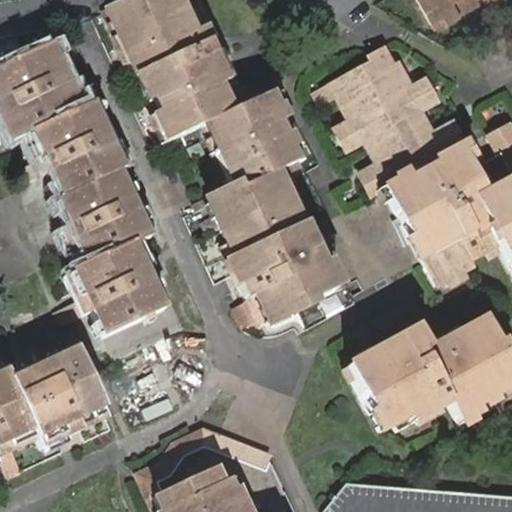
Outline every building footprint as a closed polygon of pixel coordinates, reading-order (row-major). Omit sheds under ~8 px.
[(263,326),(275,321),(340,290),(327,263),(322,265),(305,225),(298,228),(273,177),(303,162),(278,108),(273,110),(267,96),(230,114),(224,102),(230,98),(218,73),(212,59),(199,32),(192,35),(186,21),(175,0),(127,0),(106,10),(112,23),(107,25),(127,67),(133,64),(157,115),(151,118),(163,143),(164,145),(199,128),(205,125),(211,138),(205,141),(217,167),(224,182),(229,196),(207,207),(221,235),(225,233),(230,246),(226,247),(219,249),(232,277),(238,290),(245,306),(250,316),(256,329),(263,326)] [(511,0),(416,0),(429,24),(432,28),(483,0),(511,0)] [(193,18),(186,21),(192,35),(199,32),(193,18)] [(131,248),(138,245),(148,239),(141,225),(140,222),(135,214),(130,202),(117,174),(128,168),(122,156),(116,142),(109,145),(99,123),(96,116),(92,108),(91,106),(84,108),(72,83),(66,86),(56,65),(54,62),(49,50),(48,47),(28,56),(1,69),(0,69),(0,125),(9,145),(23,140),(33,165),(41,177),(49,174),(60,200),(56,202),(68,229),(61,232),(79,270),(62,278),(74,304),(80,318),(88,315),(101,340),(161,312),(148,283),(143,273),(131,248)] [(381,191),(408,242),(419,261),(433,288),(446,281),(449,287),(463,280),(460,273),(472,266),(469,259),(484,251),(489,249),(495,245),(511,276),(511,136),(506,126),(486,137),(497,157),(484,163),(472,141),(458,148),(452,136),(447,128),(430,137),(423,125),(417,113),(434,104),(423,83),(409,91),(395,65),(390,67),(380,50),(366,57),(369,63),(312,94),(320,108),(334,100),(347,124),(333,132),(344,152),(362,143),(369,155),(375,168),(358,177),(369,197),(381,191)] [(219,55),(212,59),(218,73),(225,69),(219,55)] [(273,110),(278,108),(272,95),(267,96),(273,110)] [(205,125),(199,128),(205,141),(211,138),(205,125)] [(41,177),(33,165),(28,167),(34,180),(41,177)] [(21,187),(34,180),(28,167),(14,173),(21,187)] [(216,185),(224,182),(217,167),(209,171),(210,173),(213,180),(216,185)] [(221,235),(226,247),(230,246),(225,233),(221,235)] [(145,260),(138,245),(131,248),(143,273),(149,270),(145,260)] [(226,282),(230,291),(231,294),(238,290),(232,277),(224,280),(226,282)] [(356,279),(345,286),(351,298),(363,291),(356,279)] [(73,322),(80,318),(74,304),(68,307),(73,322)] [(60,328),(73,322),(68,307),(54,314),(60,328)] [(370,356),(348,368),(343,371),(367,414),(378,435),(391,428),(394,434),(409,426),(446,406),(458,426),(484,412),(480,405),(493,399),(511,387),(511,372),(486,325),(473,332),(471,328),(434,347),(431,348),(425,352),(420,354),(409,335),(383,350),(390,363),(377,369),(370,356)] [(0,457),(10,453),(35,442),(39,450),(105,420),(73,351),(33,369),(7,380),(3,372),(0,373),(0,457)] [(29,360),(3,372),(7,380),(33,369),(29,360)] [(202,438),(181,447),(206,496),(268,464),(267,463),(202,438)] [(289,511),(268,464),(206,496),(181,447),(175,450),(161,470),(141,479),(156,511),(289,511)] [(10,453),(0,457),(0,465),(13,459),(10,453)] [(19,473),(13,459),(0,465),(0,467),(6,480),(19,473)] [(329,511),(511,511),(511,494),(352,485),(352,486),(351,487),(329,511)]
